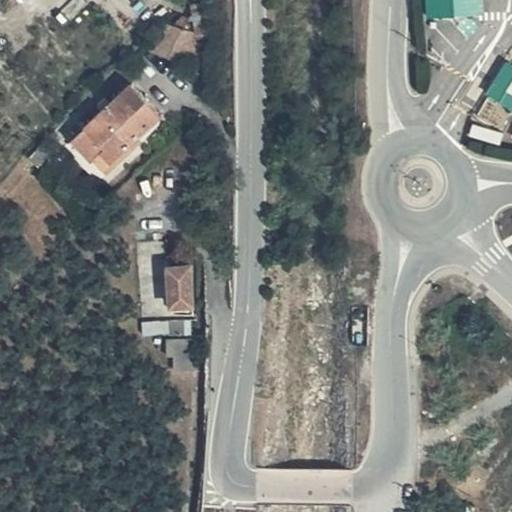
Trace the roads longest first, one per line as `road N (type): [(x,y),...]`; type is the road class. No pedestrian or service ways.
road 1 (residential): [(250,0),(246,327),(227,445),(229,477),(245,483)]
road 2 (unclassified): [(373,486),(388,473),(393,446),(392,296),(411,228)]
road 3 (unknown): [(435,147),(511,13)]
road 4 (unclassified): [(404,147),(388,100),(383,0)]
road 5 (unclassified): [(245,483),(373,486)]
